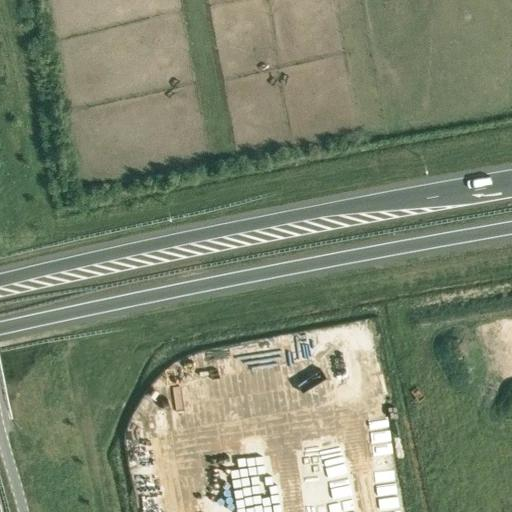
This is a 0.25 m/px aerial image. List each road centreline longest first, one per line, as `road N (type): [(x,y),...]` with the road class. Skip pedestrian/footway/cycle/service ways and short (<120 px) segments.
road 1 (trunk): [(0,331),(511,228)]
road 2 (trunk): [(511,181),(304,215),(0,281)]
